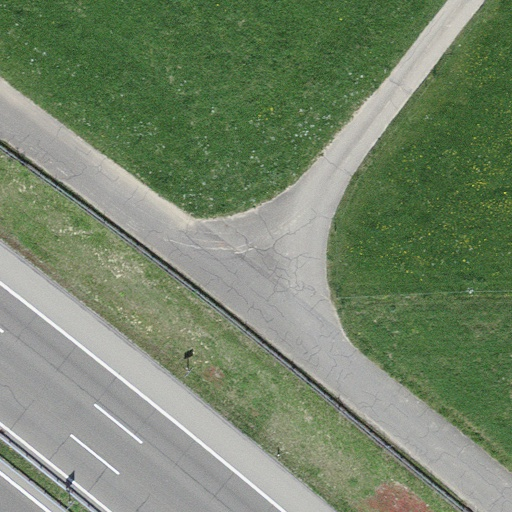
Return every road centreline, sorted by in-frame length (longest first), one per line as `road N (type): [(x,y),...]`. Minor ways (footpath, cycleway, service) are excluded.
road 1 (unclassified): [(511,506),(243,289),(0,110)]
road 2 (motorway): [(196,511),(0,353)]
